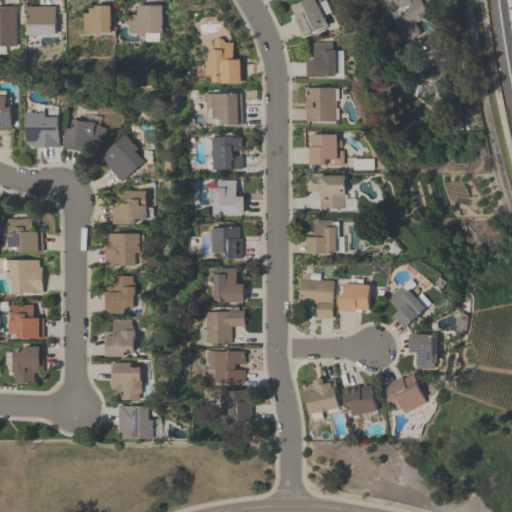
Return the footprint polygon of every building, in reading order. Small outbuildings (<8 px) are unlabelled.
[(289,5),(296,2),(297,3),(303,0),(321,0),(322,1),(318,3),(324,17),(324,16),(328,24),(300,36),(292,17),(294,16),(289,5)] [(434,0),(438,8),(422,17),(422,18),(419,20),(418,20),(413,22),(419,32),(404,41),(380,0),(434,0)] [(110,4),(110,32),(83,32),(83,12),(89,12),(89,7),(94,7),(94,4),(110,4)] [(161,4),(161,32),(145,32),(145,34),(143,35),(138,35),(135,33),(135,31),(127,31),(127,13),(136,13),(137,4),(161,4)] [(0,5),(16,5),(16,45),(5,45),(5,52),(0,52),(0,5)] [(27,34),(27,5),(54,5),(54,34),(27,34)] [(233,58),(240,58),(240,83),(221,83),(221,82),(211,82),(211,74),(205,74),(205,60),(207,60),(207,56),(206,56),(206,53),(211,48),(212,48),(212,43),(213,43),(213,40),(216,38),(222,38),(225,40),(225,41),(233,41),(233,58)] [(306,76),(306,58),(313,58),(313,42),(332,42),(332,49),(335,49),(335,74),(325,74),(325,76),(306,76)] [(334,86),(334,87),(338,87),(338,100),(336,100),(336,107),(337,107),(337,119),(334,119),(334,120),(304,120),(304,86),(334,86)] [(242,93),(242,107),(241,107),(241,121),(242,121),(242,124),(225,124),(225,118),(207,118),(207,101),(205,101),(205,93),(242,93)] [(0,96),(7,96),(7,107),(11,107),(11,129),(0,129),(0,96)] [(26,111),(46,111),(46,116),(59,116),(59,146),(34,146),(34,144),(26,144),(26,111)] [(73,119),(86,121),(86,120),(95,121),(95,123),(99,124),(99,125),(104,126),(100,153),(65,148),(68,127),(72,128),(73,119)] [(121,179),(100,157),(125,133),(138,148),(135,150),(143,159),(121,179)] [(337,133),(337,138),(339,138),(341,140),(341,145),(339,147),(337,147),(337,149),(343,149),(343,164),(328,164),(328,159),(325,159),(325,164),(308,164),(308,146),(310,146),(310,133),(337,133)] [(213,137),(219,137),(219,136),(234,136),(242,136),(242,150),(232,150),(233,155),(242,155),(242,168),(213,169),(213,156),(212,156),(212,149),(209,149),(209,138),(213,138),(213,137)] [(373,158),(373,169),(352,169),(352,158),(373,158)] [(345,175),(345,191),(343,193),(343,208),(319,208),(319,198),(320,198),(320,195),(319,195),(319,190),(306,190),(306,175),(319,175),(345,175)] [(244,195),(244,214),(214,214),(213,203),(211,203),(211,189),(214,189),(214,186),(218,186),(218,179),(236,179),(236,195),(244,195)] [(121,202),(121,190),(144,190),(144,204),(145,204),(145,206),(151,206),(151,217),(145,217),(145,218),(134,218),(134,223),(111,223),(111,202),(121,202)] [(42,251),(19,251),(19,246),(8,246),(8,218),(23,218),(23,217),(33,217),(33,231),(42,231),(42,251)] [(306,253),(306,236),(314,236),(313,219),(332,219),(332,221),(338,221),(338,236),(335,236),(335,252),(326,252),(326,253),(306,253)] [(213,252),(213,227),(233,227),(233,226),(240,226),(240,238),(242,238),(242,258),(225,258),(225,252),(213,252)] [(104,265),(104,239),(106,239),(106,232),(138,232),(138,251),(134,251),(134,265),(104,265)] [(42,292),(11,292),(11,279),(7,279),(7,259),(40,259),(40,266),(42,266),(42,292)] [(244,283),(244,301),(225,301),(225,300),(215,300),(215,274),(217,274),(217,267),(237,267),(237,283),(244,283)] [(332,317),(316,317),(316,303),(300,303),(301,277),(303,277),(303,273),(310,273),(310,272),(320,272),(320,279),(334,280),(332,317)] [(133,312),(124,312),(124,313),(106,313),(106,312),(103,312),(103,286),(112,286),(112,275),(132,275),(132,281),(134,281),(134,303),(133,303),(133,312)] [(338,310),(339,294),(344,294),(344,282),(350,283),(350,278),(362,279),(362,283),(370,284),(368,310),(355,309),(355,311),(338,310)] [(387,298),(400,285),(405,291),(407,289),(425,308),(413,319),(414,320),(410,324),(408,323),(404,327),(392,315),(398,310),(387,298)] [(9,304),(34,304),(34,317),(43,317),(43,338),(19,338),(19,333),(8,333),(8,319),(9,319),(9,304)] [(206,311),(230,311),(230,310),(244,310),(244,326),(232,326),(232,343),(206,343),(206,311)] [(103,330),(112,330),(112,318),(131,318),(131,324),(132,324),(132,329),(134,329),(134,338),(133,338),(133,351),(123,351),(123,356),(106,356),(106,355),(103,355),(103,330)] [(438,336),(437,362),(434,362),(434,368),(415,368),(416,352),(408,352),(409,333),(428,334),(428,336),(438,336)] [(43,371),(34,372),(34,383),(14,383),(14,374),(7,374),(7,369),(5,369),(5,351),(13,351),(13,350),(23,350),(22,346),(43,345),(43,371)] [(215,351),(245,351),(245,363),(235,363),(236,369),(245,369),(245,382),(215,382),(215,351)] [(110,387),(110,362),(130,362),(130,366),(140,366),(140,380),(141,380),(141,389),(140,389),(140,392),(138,392),(138,399),(119,399),(119,387),(110,387)] [(425,402),(403,413),(400,407),(397,409),(392,400),(391,401),(383,385),(400,376),(402,378),(411,374),(425,402)] [(308,413),(301,382),(322,378),(322,380),(334,378),(339,404),(338,404),(339,407),(327,409),(328,410),(322,411),(324,417),(310,419),(309,413),(308,413)] [(341,388),(358,384),(359,387),(370,384),(376,410),(352,415),(349,404),(345,405),(341,388)] [(251,390),(252,420),(237,420),(237,415),(224,415),(224,391),(243,390),(243,389),(251,389),(251,390)] [(117,404),(123,404),(123,405),(149,405),(149,419),(152,419),(152,438),(120,438),(120,432),(117,432),(117,404)]
